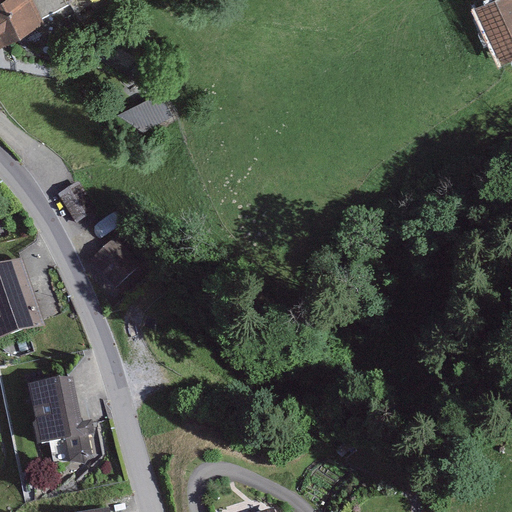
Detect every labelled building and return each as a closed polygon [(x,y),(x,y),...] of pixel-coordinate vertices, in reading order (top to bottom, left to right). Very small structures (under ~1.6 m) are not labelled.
[(22,0),(0,0),(0,40),(34,27),(22,0)] [(511,0),(478,0),(467,6),(495,61),(511,52),(511,0)] [(118,286),(149,257),(123,231),(93,260),(118,286)] [(18,264),(0,267),(0,343),(32,337),(18,264)] [(72,375),(19,385),(30,445),(66,438),(82,435),(80,424),(72,375)] [(94,436),(91,422),(80,424),(82,435),(66,438),(71,462),(86,466),(92,454),(89,437),(94,436)]
